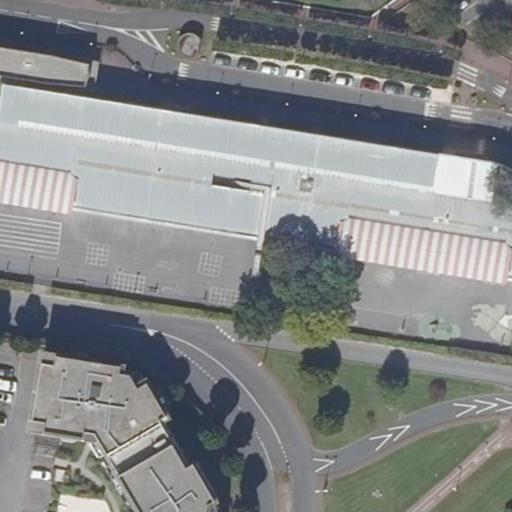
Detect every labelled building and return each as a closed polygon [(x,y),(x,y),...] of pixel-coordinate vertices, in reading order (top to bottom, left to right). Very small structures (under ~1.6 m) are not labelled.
[(204,49),(205,44),(203,40),(199,36),(195,34),(190,34),(185,35),(181,39),(179,43),(179,48),(181,53),(184,57),(189,59),(194,59),(199,57),(202,54),(204,49)] [(0,76),(7,77),(87,86),(91,80),(92,75),(92,63),(46,54),(0,46),(0,76)] [(440,194),(446,155),(278,128),(7,84),(1,121),(0,123),(0,190),(261,232),(511,271),(511,204),(497,202),(440,194)] [(502,164),(499,163),(446,155),(440,194),(497,202),(502,164)] [(84,357),(49,351),(36,428),(71,433),(84,357)] [(213,511),(215,504),(222,500),(199,462),(193,466),(165,418),(172,414),(152,381),(143,386),(137,373),(125,371),(126,364),(84,357),(71,433),(90,436),(90,430),(99,430),(146,511),(213,511)]
